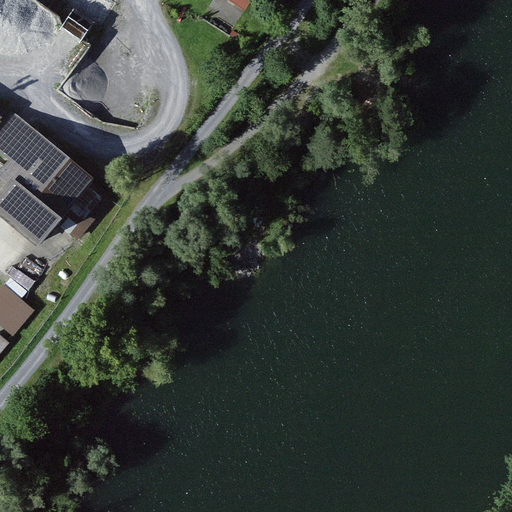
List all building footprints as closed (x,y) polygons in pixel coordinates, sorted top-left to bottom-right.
[(256,0),(217,0),(209,12),(235,30),(256,0)] [(0,126),(9,115),(0,107),(0,126)] [(100,175),(23,114),(0,144),(20,159),(0,184),(0,202),(49,241),(100,175)] [(0,273),(0,311),(14,323),(36,296),(4,269),(0,273)] [(0,315),(0,338),(11,323),(0,315)]
